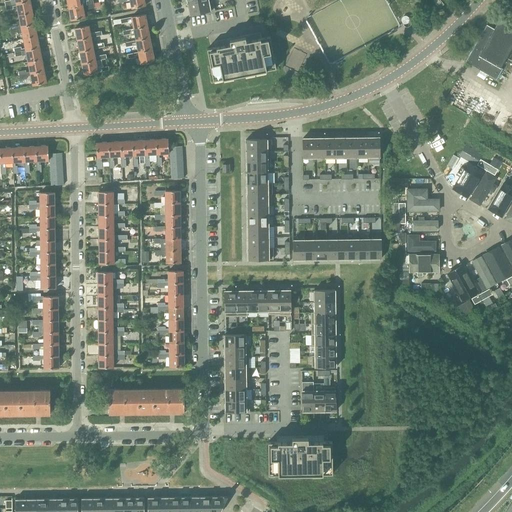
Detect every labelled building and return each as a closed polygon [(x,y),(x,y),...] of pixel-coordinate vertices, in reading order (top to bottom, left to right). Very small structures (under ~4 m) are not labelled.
[(88,0),(67,0),(69,8),(83,6),(87,5),(94,3),(92,0),(89,0),(88,0)] [(146,5),(144,0),(130,0),(132,8),(146,5)] [(189,8),(190,16),(210,11),(215,10),(212,0),(208,0),(187,4),(188,4),(189,8),(188,8),(188,9),(189,8)] [(434,0),(433,1),(440,8),(444,4),(440,0),(434,0)] [(16,4),(19,15),(32,13),(30,1),(16,4)] [(71,20),(85,18),(83,6),(69,8),(71,20)] [(35,24),(32,13),(19,15),(21,27),(35,24)] [(131,17),(133,29),(147,26),(147,25),(148,25),(147,20),(146,20),(145,15),(145,14),(131,17)] [(487,24),(465,61),(496,80),(503,69),(501,67),(511,47),(511,26),(500,19),(495,29),(487,24)] [(17,28),(10,29),(11,33),(16,32),(17,34),(22,33),(24,39),(37,36),(35,24),(21,27),(17,28)] [(91,37),(88,25),(75,28),(76,28),(76,30),(75,30),(76,35),(77,35),(78,40),(91,37)] [(148,32),(147,26),(133,29),(136,41),(150,38),(149,36),(150,36),(149,31),(148,32)] [(37,36),(24,39),(26,50),(39,48),(37,36)] [(224,79),(223,79),(244,74),(245,75),(245,74),(266,70),(276,68),(270,36),(246,41),(246,37),(222,42),(222,46),(207,49),(213,81),(224,79)] [(91,37),(78,40),(78,42),(77,42),(78,47),(80,46),(81,52),(93,49),(91,37)] [(138,52),(152,50),(152,48),(151,43),(150,38),(136,41),(138,52)] [(39,48),(26,50),(22,51),(15,53),(16,57),(22,55),(22,56),(27,55),(28,62),(42,59),(39,48)] [(93,49),(81,52),(81,53),(80,54),(81,58),(82,58),(83,63),(95,61),(93,49)] [(138,52),(140,64),(155,61),(154,61),(154,60),(155,60),(154,55),(153,55),(152,50),(138,52)] [(42,59),(28,62),(30,72),(26,73),(26,71),(19,72),(20,76),(44,71),(42,59)] [(97,67),(95,61),(83,63),(83,65),(82,65),(83,70),(84,70),(85,75),(108,71),(108,67),(101,68),(101,66),(97,67)] [(47,83),(44,71),(20,76),(21,80),(27,79),(27,76),(31,76),(33,85),(47,83)] [(314,159),(314,137),(314,139),(310,139),(310,138),(310,139),(302,139),(303,158),(303,159),(304,159),(304,158),(314,158),(314,159)] [(325,159),(325,137),(325,138),(321,138),(321,137),(320,137),(320,138),(314,139),(314,137),(314,159),(315,159),(315,158),(325,157),(325,159)] [(336,158),(336,137),(335,137),(335,138),(332,138),(332,137),(331,137),(331,138),(325,138),(325,137),(325,159),(326,159),(326,157),(336,157),(336,158)] [(336,137),(336,158),(336,157),(347,157),(347,158),(347,137),(346,137),(346,138),(343,138),(343,137),(342,137),(342,138),(336,138),(336,137)] [(347,137),(347,158),(347,157),(357,157),(357,158),(358,158),(357,137),(357,138),(353,138),(353,137),(353,138),(347,138),(347,137)] [(368,158),(368,137),(368,138),(364,138),(364,137),(364,138),(358,138),(358,137),(357,137),(358,158),(358,157),(368,157),(368,158)] [(380,157),(380,138),(379,138),(379,137),(379,138),(375,138),(375,137),(374,137),(374,138),(368,138),(368,137),(368,158),(369,158),(369,157),(379,157),(379,158),(380,158),(380,157)] [(157,154),(156,140),(155,140),(155,139),(150,139),(150,140),(144,141),(145,154),(157,154)] [(157,154),(169,153),(168,139),(166,139),(162,139),(162,140),(156,140),(157,154)] [(246,141),(247,141),(247,144),(246,144),(246,145),(247,145),(247,151),(246,151),(271,151),(272,151),(272,140),(267,140),(267,139),(247,140),(246,140),(246,141)] [(138,141),(132,141),(133,155),(145,154),(144,141),(143,141),(143,140),(138,140),(138,141)] [(108,143),(109,156),(121,156),(120,142),(119,142),(119,141),(114,141),(114,143),(108,143)] [(120,142),(121,156),(133,155),(132,141),(131,141),(126,141),(126,142),(120,142)] [(102,143),(96,143),(97,157),(109,156),(108,143),(107,143),(107,142),(102,142),(102,143)] [(36,161),(49,160),(48,146),(46,146),(46,145),(41,145),(41,147),(35,147),(36,161)] [(29,147),(24,147),(25,161),(36,161),(35,147),(34,147),(34,146),(29,146),(29,147)] [(6,148),(0,149),(1,163),(12,162),(12,148),(10,148),(10,147),(6,147),(6,148)] [(12,162),(25,161),(24,147),(23,148),(22,147),(18,147),(18,148),(12,148),(12,162)] [(271,151),(246,151),(246,152),(247,152),(247,155),(246,155),(246,156),(247,156),(247,162),(246,162),(267,162),(271,162),(271,151)] [(511,163),(496,154),(494,157),(503,162),(510,167),(511,164),(511,163)] [(459,158),(453,155),(447,166),(453,169),(459,158)] [(494,157),(490,164),(490,165),(498,169),(499,169),(503,162),(494,157)] [(477,165),(486,170),(489,164),(480,159),(477,165)] [(267,162),(246,162),(247,162),(247,166),(246,166),(246,167),(247,167),(247,173),(246,173),(268,173),(268,172),(267,172),(267,162)] [(486,170),(495,175),(498,169),(490,165),(490,164),(489,164),(486,170)] [(268,173),(246,173),(247,173),(247,177),(246,177),(247,177),(247,183),(246,183),(246,184),(267,183),(267,173),(268,173)] [(267,183),(246,184),(247,184),(247,188),(246,188),(247,188),(247,194),(246,194),(246,195),(271,194),(272,194),(272,183),(269,183),(267,183)] [(166,203),(180,202),(180,201),(181,201),(181,196),(180,196),(180,191),(180,190),(166,191),(166,203)] [(113,191),(99,191),(99,192),(99,194),(98,194),(98,198),(99,198),(99,204),(113,204),(113,191)] [(40,192),(41,204),(55,204),(54,192),(40,192)] [(271,194),(246,195),(247,195),(247,198),(246,198),(246,199),(247,199),(248,205),(246,205),(268,205),(271,205),(271,194)] [(166,203),(166,214),(180,214),(180,213),(181,213),(181,208),(180,208),(180,202),(166,203)] [(398,203),(390,203),(391,213),(399,213),(399,208),(398,203)] [(41,216),(55,216),(55,204),(41,204),(41,216)] [(113,204),(99,204),(100,206),(98,206),(98,210),(100,210),(100,216),(113,216),(124,216),(124,212),(119,212),(119,204),(117,204),(113,204)] [(247,216),(269,216),(269,215),(268,216),(268,205),(246,205),(246,206),(248,206),(248,209),(247,209),(247,210),(248,210),(248,216),(247,216)] [(180,220),(180,214),(166,214),(166,215),(154,215),(154,219),(161,219),(161,221),(166,221),(166,226),(180,226),(180,225),(181,225),(181,220),(180,220)] [(41,228),(55,228),(55,216),(41,216),(41,228)] [(100,222),(100,228),(114,228),(113,216),(100,216),(100,217),(99,217),(99,222),(100,222)] [(269,216),(247,216),(248,216),(248,220),(247,220),(247,221),(248,221),(248,227),(247,227),(269,227),(269,226),(268,226),(268,216),(269,216)] [(166,226),(166,238),(180,238),(180,237),(181,237),(181,232),(180,232),(180,226),(166,226)] [(247,238),(269,237),(268,237),(268,227),(269,227),(247,227),(248,227),(248,231),(247,231),(248,231),(248,237),(247,237),(247,238)] [(41,228),(41,240),(55,240),(55,228),(41,228)] [(114,236),(114,228),(100,228),(100,229),(99,229),(99,234),(100,234),(100,240),(114,240),(114,236)] [(269,238),(269,237),(247,238),(248,238),(248,242),(247,242),(248,242),(248,248),(247,248),(268,248),(268,238),(269,238)] [(180,244),(180,238),(166,238),(167,251),(181,250),(181,249),(181,244),(180,244)] [(370,260),(370,238),(369,238),(369,239),(359,240),(359,239),(359,260),(359,259),(363,259),(363,260),(364,260),(364,259),(370,259),(370,260)] [(382,258),(381,239),(381,238),(380,238),(380,239),(370,239),(370,238),(370,260),(370,259),(374,258),(374,260),(374,258),(382,258)] [(293,241),(293,260),(294,260),(294,261),(295,261),(295,260),(298,260),(298,261),(299,261),(299,260),(305,259),(305,261),(305,239),(304,239),(304,240),(294,241),(294,239),(294,241),(293,241)] [(305,239),(305,261),(305,259),(309,259),(309,260),(310,260),(310,259),(316,259),(316,260),(316,239),(315,239),(315,240),(305,240),(305,239)] [(316,239),(316,260),(316,259),(320,259),(320,260),(320,259),(326,259),(326,260),(327,260),(326,239),(326,240),(316,240),(316,239)] [(326,239),(327,260),(327,259),(331,259),(331,260),(331,259),(337,259),(337,260),(338,260),(337,239),(337,240),(327,240),(327,239),(326,239)] [(348,260),(348,239),(348,240),(338,240),(337,239),(338,260),(338,259),(342,259),(342,260),(342,259),(348,259),(348,260)] [(359,260),(359,239),(358,239),(358,240),(348,240),(348,239),(348,260),(349,260),(349,259),(352,259),(352,260),(353,260),(353,259),(359,259),(359,260)] [(29,252),(55,252),(55,240),(41,240),(41,246),(36,246),(36,248),(29,248),(29,252)] [(100,246),(100,252),(114,251),(114,245),(114,240),(100,240),(100,241),(99,241),(99,246),(100,246)] [(248,253),(248,260),(269,260),(269,259),(273,259),(273,248),(268,248),(247,248),(247,249),(248,249),(248,252),(247,252),(247,253),(248,253)] [(181,256),(181,250),(167,251),(155,251),(155,255),(161,255),(161,256),(166,256),(166,263),(181,263),(181,262),(181,260),(182,260),(181,256)] [(114,261),(114,251),(100,252),(100,253),(99,253),(99,258),(100,258),(100,263),(99,263),(99,264),(114,263),(114,261)] [(41,257),(41,264),(55,264),(55,252),(29,252),(29,257),(37,257),(41,257)] [(406,263),(399,263),(399,273),(399,280),(409,280),(408,263),(406,263)] [(41,276),(55,276),(55,264),(41,264),(41,276)] [(98,272),(98,284),(112,283),(112,271),(98,272)] [(158,284),(164,284),(183,283),(183,271),(169,271),(169,280),(146,280),(146,284),(158,284)] [(56,288),(55,276),(41,276),(42,288),(56,288)] [(112,283),(98,284),(99,296),(112,295),(112,283)] [(169,289),(169,295),(183,295),(183,283),(164,284),(158,284),(158,288),(164,287),(164,289),(169,289)] [(291,311),(291,290),(284,291),(284,289),(283,289),(283,291),(279,291),(279,290),(279,314),(279,316),(291,315),(291,311)] [(489,289),(480,294),(483,299),(492,295),(489,289)] [(224,291),(224,312),(225,312),(225,316),(236,316),(236,290),(236,291),(232,291),(232,290),(231,290),(231,291),(224,291)] [(247,311),(247,290),(246,290),(246,291),(240,291),(240,290),(240,291),(236,291),(236,290),(236,316),(247,316),(247,311)] [(258,311),(258,312),(258,290),(257,290),(257,291),(254,291),(254,290),(253,290),(253,291),(247,291),(247,290),(247,311),(258,311)] [(269,311),(268,290),(268,291),(262,291),(262,290),(261,290),(261,291),(258,291),(258,290),(258,312),(258,311),(268,311),(269,311)] [(279,314),(279,290),(279,291),(275,291),(275,290),(275,291),(269,291),(269,290),(268,290),(269,311),(268,311),(268,315),(279,314)] [(313,302),(336,302),(336,301),(335,301),(335,298),(336,298),(336,297),(335,297),(335,290),(314,290),(314,291),(313,291),(314,291),(315,302),(313,302)] [(43,301),(43,308),(57,308),(57,307),(58,307),(58,302),(57,302),(57,297),(58,297),(58,296),(40,296),(40,294),(28,294),(28,301),(43,301)] [(475,304),(483,299),(480,294),(472,298),(475,304)] [(112,295),(99,296),(99,307),(113,307),(112,295)] [(169,307),(183,307),(183,295),(169,295),(169,307)] [(470,300),(458,306),(463,316),(468,314),(475,310),(470,300)] [(336,312),(335,312),(335,309),(336,309),(336,308),(335,308),(335,302),(336,302),(313,302),(315,302),(315,312),(315,313),(336,312)] [(113,307),(99,307),(99,319),(113,319),(113,307)] [(170,319),(183,319),(183,307),(169,307),(165,307),(158,307),(158,311),(164,311),(164,313),(169,313),(170,319)] [(43,308),(43,320),(58,320),(58,319),(58,314),(57,308),(43,308)] [(311,324),(336,323),(335,323),(335,319),(336,319),(335,319),(335,313),(336,313),(336,312),(315,313),(315,312),(311,312),(311,324)] [(113,332),(113,319),(99,319),(99,331),(99,332),(113,332)] [(184,331),(183,319),(170,319),(170,329),(170,331),(184,331)] [(44,332),(58,332),(58,331),(59,331),(59,326),(58,326),(58,320),(43,320),(43,321),(33,321),(33,325),(37,325),(38,333),(40,332),(44,332)] [(311,334),(336,334),(335,334),(335,330),(336,330),(335,330),(335,324),(336,323),(311,324),(311,334)] [(170,333),(170,343),(184,343),(184,331),(170,331),(170,333)] [(44,332),(44,344),(58,344),(58,342),(59,342),(59,338),(58,338),(58,332),(44,332)] [(99,332),(99,343),(113,343),(113,332),(99,332)] [(245,335),(245,334),(225,335),(224,335),(224,336),(225,336),(225,339),(224,339),(224,340),(225,340),(225,346),(224,346),(245,346),(245,336),(246,336),(246,335),(245,335)] [(336,334),(311,334),(312,345),(315,345),(336,345),(336,344),(335,345),(335,341),(336,341),(336,340),(335,340),(335,334),(336,334)] [(113,343),(99,343),(99,355),(113,355),(113,343)] [(184,355),(184,343),(170,343),(170,352),(170,355),(184,355)] [(44,344),(44,356),(58,356),(58,354),(59,354),(59,350),(58,350),(58,344),(44,344)] [(315,356),(337,356),(337,355),(336,355),(335,352),(337,352),(337,351),(335,351),(335,345),(336,345),(315,345),(315,356)] [(224,357),(249,357),(249,346),(245,346),(224,346),(224,347),(225,347),(225,350),(224,350),(224,351),(225,351),(225,357),(224,357)] [(113,355),(99,355),(99,367),(113,367),(113,355)] [(184,367),(184,355),(170,355),(170,367),(184,367)] [(58,361),(58,356),(44,356),(44,369),(59,368),(58,368),(58,366),(59,366),(59,361),(58,361)] [(315,367),(315,368),(336,367),(337,367),(337,366),(336,366),(336,363),(337,363),(337,362),(336,362),(336,356),(337,356),(315,356),(312,356),(312,367),(315,367)] [(249,357),(224,357),(224,358),(225,358),(225,361),(224,361),(224,362),(225,362),(225,368),(224,368),(249,368),(249,357)] [(225,378),(224,378),(224,379),(249,378),(249,368),(224,368),(225,368),(225,372),(224,372),(224,373),(225,372),(225,378)] [(249,378),(224,379),(225,379),(225,383),(224,383),(225,383),(226,389),(224,389),(224,390),(246,389),(246,390),(249,390),(249,378)] [(329,411),(336,411),(336,391),(335,391),(335,387),(324,387),(324,391),(325,412),(325,411),(328,411),(328,412),(329,412),(329,411)] [(139,392),(140,413),(185,413),(185,388),(174,388),(174,391),(139,392)] [(110,413),(119,413),(140,413),(139,392),(120,392),(120,389),(109,389),(110,413)] [(246,389),(224,390),(226,390),(226,393),(225,393),(225,394),(226,394),(226,400),(225,400),(246,400),(246,390),(246,389)] [(5,393),(6,414),(50,414),(50,390),(40,390),(40,393),(5,393)] [(313,412),(314,412),(313,390),(313,391),(303,391),(303,390),(302,390),(302,391),(302,411),(303,411),(303,412),(303,411),(307,411),(307,412),(307,411),(313,411),(313,412)] [(314,390),(313,390),(314,412),(314,411),(318,411),(318,412),(318,411),(324,411),(324,412),(325,412),(324,391),(314,391),(314,390)] [(226,405),(226,412),(246,412),(246,411),(250,411),(250,400),(246,400),(225,400),(225,401),(226,401),(226,404),(225,404),(225,405),(226,405)] [(333,474),(332,441),(308,442),(308,437),(284,438),(284,442),(268,442),(269,475),(279,474),(300,474),(301,474),(322,474),(333,474)] [(210,497),(209,511),(219,511),(220,510),(224,503),(225,501),(226,501),(228,496),(224,496),(224,497),(220,497),(214,497),(212,497),(211,497),(210,497)] [(134,498),(133,498),(133,511),(144,511),(144,497),(142,497),(141,498),(138,498),(137,498),(135,498),(134,498)] [(150,497),(148,497),(147,511),(158,511),(159,498),(158,498),(158,497),(157,497),(156,498),(153,498),(152,498),(151,498),(150,497)] [(159,498),(158,511),(169,511),(169,498),(169,497),(167,497),(167,498),(164,498),(162,498),(161,498),(160,497),(159,497),(159,498)] [(173,498),(171,498),(171,497),(169,497),(169,498),(169,511),(179,511),(179,497),(177,497),(177,498),(174,498),(173,498)] [(179,497),(179,511),(189,511),(189,497),(187,497),(187,498),(184,498),(183,498),(181,498),(181,497),(179,497)] [(190,497),(189,497),(189,511),(199,511),(199,497),(198,497),(197,497),(197,498),(194,498),(194,497),(193,497),(193,498),(191,498),(191,497),(190,497)] [(199,511),(209,511),(210,497),(209,497),(208,497),(207,497),(204,497),(203,497),(201,498),(201,497),(200,497),(199,497),(199,511)] [(65,499),(62,499),(61,499),(59,499),(59,498),(57,498),(57,499),(57,511),(67,511),(67,499),(67,498),(65,498),(65,499)] [(67,499),(67,511),(78,511),(78,498),(76,498),(75,499),(72,499),(71,499),(69,499),(69,498),(67,498),(67,499)] [(84,498),(82,498),(81,511),(92,511),(93,499),(92,499),(92,498),(91,498),(90,499),(87,499),(86,499),(84,499),(84,498)] [(93,499),(92,511),(102,511),(103,498),(102,498),(101,498),(100,499),(97,499),(96,499),(95,499),(94,498),(93,498),(93,499)] [(103,498),(102,511),(113,511),(113,498),(111,498),(111,499),(108,499),(108,498),(106,499),(105,499),(104,498),(103,498)] [(113,498),(113,511),(123,511),(123,498),(121,498),(121,499),(118,499),(118,498),(117,498),(117,499),(115,499),(115,498),(113,498)] [(131,498),(128,498),(127,498),(125,498),(123,498),(123,511),(133,511),(133,498),(131,498)] [(18,499),(16,499),(15,499),(15,511),(26,511),(26,499),(24,499),(24,500),(21,500),(20,500),(18,500),(18,499)] [(27,499),(26,499),(26,511),(36,511),(37,499),(36,499),(35,499),(34,499),(34,500),(31,500),(31,499),(30,500),(28,500),(28,499),(27,499)] [(40,499),(40,500),(39,500),(38,499),(37,499),(36,511),(46,511),(47,499),(46,499),(45,499),(44,499),(44,500),(41,500),(41,499),(40,499)] [(47,499),(46,511),(57,511),(57,499),(55,499),(52,499),(50,499),(49,499),(48,499),(47,499)]
